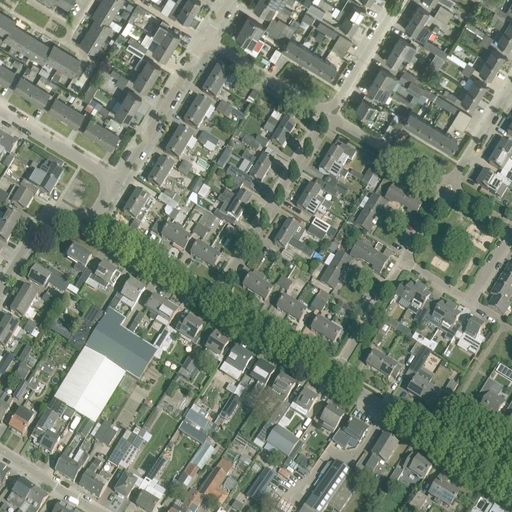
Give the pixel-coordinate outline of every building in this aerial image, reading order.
[(55,0),(55,1),(60,4),(61,4),(68,9),(73,0),(55,0)] [(102,0),(101,3),(116,12),(123,0),(102,0)] [(176,0),(176,1),(194,12),(201,2),(197,0),(186,0),(186,1),(185,0),(176,0)] [(263,0),(258,0),(253,8),(270,18),(276,8),(263,0)] [(279,0),(263,0),(276,8),(280,10),(282,7),(277,4),(279,0)] [(291,0),(289,3),(288,5),(296,10),(297,8),(305,13),(307,10),(308,8),(295,0),(291,0)] [(324,0),(320,0),(319,2),(331,10),(333,5),(324,0)] [(452,0),(426,0),(435,5),(438,0),(450,8),(455,1),(452,0)] [(500,29),(511,36),(511,20),(507,17),(509,14),(495,6),(488,1),(485,0),(481,0),(480,3),(495,12),(489,22),(500,29)] [(194,12),(176,1),(168,15),(175,20),(177,16),(188,23),(194,12)] [(96,18),(108,25),(111,27),(118,31),(121,26),(111,20),(116,12),(101,3),(93,16),(96,18)] [(347,14),(359,21),(366,10),(354,3),(347,14)] [(308,8),(307,10),(316,15),(321,19),(325,12),(311,4),(308,8)] [(419,6),(412,18),(423,25),(430,13),(419,6)] [(440,6),(437,12),(449,19),(453,14),(440,6)] [(124,10),(121,15),(123,17),(126,19),(129,14),(130,13),(124,10)] [(305,13),(302,19),(311,24),(316,15),(307,10),(305,13)] [(352,32),(359,21),(347,14),(341,10),(336,18),(343,22),(341,25),(352,32)] [(446,25),(449,19),(437,12),(434,17),(446,25)] [(3,40),(4,41),(13,25),(15,21),(2,13),(0,17),(0,33),(5,37),(4,38),(3,40)] [(258,37),(264,27),(248,17),(242,27),(258,37)] [(111,27),(108,25),(96,18),(88,31),(103,40),(111,27)] [(272,18),(269,24),(290,37),(300,23),(293,19),(289,25),(279,19),(277,22),(272,18)] [(423,25),(412,18),(405,29),(416,36),(420,31),(426,35),(430,29),(423,25)] [(316,28),(325,33),(329,28),(320,22),(316,28)] [(465,28),(482,38),(491,43),(494,39),(468,23),(465,28)] [(290,37),(269,24),(265,29),(287,43),(290,39),(290,37)] [(12,56),(17,48),(26,33),(13,25),(4,41),(12,46),(8,53),(12,56)] [(435,26),(433,31),(442,37),(444,33),(439,30),(439,29),(435,26)] [(258,37),(242,27),(235,38),(252,48),(258,37)] [(167,28),(160,40),(173,48),(180,36),(167,28)] [(338,33),(329,28),(325,33),(334,39),(338,33)] [(508,49),(511,43),(511,36),(500,29),(493,40),(508,49)] [(88,31),(80,44),(95,53),(103,40),(88,31)] [(39,40),(26,33),(17,48),(29,56),(39,40)] [(340,34),(336,42),(348,49),(352,42),(340,34)] [(416,47),(400,37),(393,49),(409,59),(414,61),(416,57),(412,54),(416,47)] [(127,42),(129,43),(142,51),(145,53),(147,48),(130,38),(127,42)] [(488,48),(491,43),(482,38),(480,43),(488,48)] [(283,50),(294,57),(301,46),(290,39),(287,43),(283,50)] [(42,64),(44,61),(52,48),(39,40),(29,56),(42,64)] [(165,60),(173,48),(160,40),(152,52),(165,60)] [(446,59),(447,57),(448,55),(438,49),(438,48),(427,41),(423,46),(437,54),(446,59)] [(331,49),(343,56),(348,49),(336,42),(331,49)] [(139,56),(142,51),(129,43),(126,48),(139,56)] [(294,57),(306,64),(313,53),(316,48),(308,44),(306,48),(301,46),(294,57)] [(54,45),(52,48),(44,61),(57,69),(67,53),(54,45)] [(270,59),(275,62),(282,52),(276,48),(270,59)] [(409,59),(393,49),(386,60),(402,70),(409,59)] [(486,61),(497,67),(504,56),(493,49),(486,61)] [(80,61),(67,53),(57,69),(58,69),(52,79),(58,83),(62,77),(60,76),(62,72),(70,77),(80,61)] [(325,60),(313,53),(306,64),(318,71),(325,60)] [(447,57),(465,68),(473,73),(475,68),(450,53),(448,55),(447,57)] [(446,59),(437,54),(437,55),(438,56),(429,70),(428,69),(428,70),(436,75),(446,59)] [(141,71),(154,79),(161,67),(148,59),(147,60),(141,56),(134,67),(141,71)] [(325,60),(318,71),(330,79),(336,67),(325,60)] [(490,79),(497,67),(486,61),(479,72),(490,79)] [(15,73),(1,64),(0,65),(0,82),(6,86),(15,73)] [(42,67),(38,73),(47,78),(51,72),(42,67)] [(35,72),(27,68),(24,73),(31,78),(35,72)] [(223,88),(230,76),(217,68),(210,80),(223,88)] [(397,78),(381,68),(374,79),(390,89),(397,78)] [(470,78),(473,73),(465,68),(461,73),(470,78)] [(111,74),(119,79),(127,84),(130,80),(113,70),(111,74)] [(402,75),(411,81),(413,83),(416,78),(417,77),(405,70),(402,75)] [(146,91),(154,79),(141,71),(133,83),(146,91)] [(42,76),(40,79),(57,90),(59,87),(42,76)] [(21,94),(28,98),(35,85),(21,77),(13,90),(20,95),(21,94)] [(416,78),(413,83),(420,87),(423,82),(416,78)] [(124,90),(127,84),(119,79),(115,85),(124,90)] [(391,90),(390,89),(374,79),(367,91),(384,101),(391,90)] [(468,90),(479,97),(486,86),(475,79),(468,90)] [(223,88),(210,80),(202,92),(219,102),(222,96),(219,94),(223,88)] [(414,96),(410,101),(415,104),(421,95),(425,90),(420,87),(413,83),(411,81),(405,90),(414,96)] [(84,97),(91,101),(98,88),(91,83),(84,97)] [(49,94),(35,85),(28,98),(34,102),(34,103),(41,108),(49,94)] [(425,89),(425,90),(421,95),(431,100),(435,94),(425,89)] [(121,102),(135,110),(142,98),(129,90),(121,102)] [(246,102),(252,106),(259,94),(253,90),(246,102)] [(446,90),(443,94),(455,101),(457,97),(446,90)] [(473,108),(479,97),(468,90),(461,101),(473,108)] [(413,109),(415,104),(410,101),(395,92),(392,97),(399,102),(400,101),(413,109)] [(69,94),(66,100),(72,104),(75,98),(69,94)] [(56,115),(63,119),(70,107),(61,101),(63,98),(58,95),(48,112),(55,116),(56,115)] [(445,109),(448,102),(440,97),(436,104),(445,109)] [(198,98),(191,110),(205,119),(212,107),(198,98)] [(375,106),(363,98),(355,110),(367,118),(368,118),(374,122),(381,110),(375,106)] [(218,106),(230,113),(242,121),(245,116),(221,101),(218,106)] [(127,122),(135,110),(121,102),(114,114),(127,122)] [(456,116),(456,117),(467,124),(472,117),(448,102),(445,109),(456,116)] [(88,103),(85,109),(90,112),(94,107),(88,103)] [(97,103),(94,107),(108,115),(110,111),(97,103)] [(288,111),(277,105),(273,111),(284,118),(288,111)] [(227,118),(230,113),(218,106),(215,111),(227,118)] [(84,115),(70,107),(63,119),(69,123),(68,124),(76,129),(84,115)] [(205,119),(191,110),(184,122),(198,130),(205,119)] [(406,120),(403,124),(415,131),(422,119),(410,112),(406,120)] [(108,123),(117,128),(120,123),(111,117),(108,123)] [(396,135),(403,124),(406,120),(400,117),(395,126),(391,132),(396,135)] [(451,124),(463,131),(467,124),(456,117),(451,124)] [(296,126),(285,120),(282,125),(270,118),(267,124),(289,137),(296,126)] [(91,136),(97,140),(105,128),(91,119),(82,133),(90,137),(91,136)] [(415,131),(427,138),(434,126),(422,119),(415,131)] [(264,130),(275,137),(271,142),(282,149),(289,137),(267,124),(264,130)] [(427,138),(439,145),(446,134),(434,126),(427,138)] [(119,136),(105,128),(97,140),(104,144),(103,146),(110,150),(119,136)] [(180,129),(173,141),(186,149),(194,137),(180,129)] [(200,136),(216,146),(224,151),(228,143),(223,140),(221,143),(203,131),(200,136)] [(260,145),(255,141),(239,132),(236,135),(242,139),(240,142),(256,152),(260,145)] [(457,141),(446,134),(439,145),(450,152),(457,141)] [(212,153),(216,146),(200,136),(197,141),(204,145),(202,147),(212,153)] [(255,141),(260,145),(265,148),(268,143),(258,136),(255,141)] [(0,146),(0,159),(5,152),(10,155),(17,145),(16,145),(17,143),(12,140),(11,141),(5,138),(0,146)] [(186,149),(173,141),(166,153),(179,161),(186,149)] [(511,147),(503,141),(496,153),(509,161),(511,162),(511,147)] [(332,148),(326,159),(341,169),(348,158),(351,160),(356,153),(342,145),(338,151),(332,148)] [(241,158),(256,167),(267,173),(273,162),(263,156),(259,162),(244,153),(241,158)] [(509,161),(496,153),(489,164),(502,172),(502,171),(509,161)] [(63,173),(62,173),(60,171),(64,164),(50,156),(46,163),(45,163),(42,168),(33,163),(30,169),(41,176),(56,185),(63,173)] [(249,179),(260,185),(267,173),(256,167),(241,158),(238,163),(253,172),(249,179)] [(162,159),(155,170),(167,178),(174,167),(162,159)] [(341,169),(326,159),(319,171),(335,181),(339,176),(344,179),(348,173),(341,169)] [(225,163),(220,160),(217,165),(222,168),(225,163)] [(184,162),(181,166),(196,175),(199,171),(184,162)] [(368,185),(378,168),(372,165),(362,182),(368,185)] [(193,180),(196,175),(181,166),(178,171),(193,180)] [(160,189),(167,178),(155,170),(148,182),(160,189)] [(476,182),(477,183),(477,184),(495,195),(502,184),(495,179),(484,172),(480,179),(478,178),(476,182)] [(511,183),(506,180),(497,174),(495,179),(502,184),(508,188),(509,188),(511,183)] [(20,186),(36,196),(39,190),(49,196),(56,185),(41,176),(34,187),(24,181),(20,186)] [(238,192),(243,184),(232,177),(227,185),(238,192)] [(321,191),(310,185),(308,183),(304,190),(306,191),(304,196),(314,202),(329,211),(333,205),(318,196),(321,191)] [(334,190),(338,192),(345,196),(349,190),(338,183),(334,190)] [(338,192),(334,190),(327,185),(323,192),(334,199),(338,192)] [(393,201),(401,206),(408,194),(393,185),(385,199),(392,203),(393,201)] [(7,201),(25,212),(33,199),(14,188),(10,196),(0,189),(0,202),(4,205),(7,201)] [(222,196),(234,204),(244,210),(251,199),(241,192),(238,198),(225,190),(222,196)] [(166,191),(163,196),(171,201),(174,196),(166,191)] [(227,215),(238,221),(244,210),(234,204),(222,196),(214,191),(211,196),(217,200),(219,202),(217,205),(225,210),(230,211),(227,215)] [(154,202),(137,192),(130,203),(148,213),(154,202)] [(408,194),(401,206),(409,210),(407,212),(414,216),(423,203),(408,194)] [(171,201),(163,196),(161,195),(158,201),(174,211),(177,205),(171,201)] [(314,202),(304,196),(297,207),(307,214),(314,202)] [(382,211),(386,204),(373,196),(364,210),(375,218),(380,210),(382,211)] [(187,200),(184,198),(182,197),(180,200),(177,205),(182,208),(187,200)] [(141,224),(148,213),(130,203),(124,214),(141,224)] [(177,205),(174,211),(168,219),(174,223),(183,209),(182,208),(177,205)] [(193,233),(198,236),(211,215),(197,206),(194,211),(203,216),(193,233)] [(371,225),(375,218),(364,210),(355,225),(369,233),(373,227),(371,225)] [(0,224),(13,232),(21,220),(7,212),(0,224)] [(212,216),(211,215),(198,236),(203,240),(216,218),(212,216)] [(315,218),(311,225),(326,234),(330,227),(315,218)] [(151,231),(152,231),(158,235),(165,224),(158,220),(151,231)] [(288,221),(281,232),(292,239),(299,228),(288,221)] [(0,239),(6,243),(13,232),(0,224),(0,223),(0,239)] [(478,237),(482,230),(470,223),(466,230),(478,237)] [(162,237),(173,244),(180,232),(169,225),(162,237)] [(326,234),(311,225),(306,232),(321,241),(326,234)] [(234,236),(237,231),(228,226),(225,231),(234,236)] [(180,232),(173,244),(184,251),(191,239),(180,232)] [(323,258),(292,239),(281,232),(274,244),(285,250),(288,245),(320,264),(323,258)] [(366,263),(373,251),(359,242),(350,256),(357,260),(359,258),(366,263)] [(191,256),(202,263),(209,251),(198,244),(191,256)] [(80,292),(83,288),(88,279),(92,273),(86,270),(86,271),(84,269),(84,268),(85,268),(92,257),(88,255),(89,253),(83,250),(82,252),(75,247),(68,258),(77,263),(73,269),(83,275),(75,288),(80,292)] [(387,260),(389,257),(392,252),(387,248),(382,257),(387,260)] [(267,249),(264,254),(272,260),(276,254),(267,249)] [(213,270),(220,258),(209,251),(202,263),(213,270)] [(382,257),(373,251),(366,263),(374,267),(372,269),(379,274),(388,260),(387,260),(382,257)] [(292,257),(284,252),(281,257),(289,263),(292,257)] [(347,268),(352,262),(338,253),(329,268),(341,275),(345,267),(347,268)] [(511,265),(509,264),(503,274),(511,279),(511,265)] [(96,276),(92,273),(88,279),(106,290),(108,285),(113,288),(117,280),(120,275),(116,273),(116,272),(104,265),(96,276)] [(63,281),(66,278),(50,268),(48,271),(47,271),(63,281)] [(341,275),(329,268),(321,282),(334,291),(338,284),(336,282),(341,275)] [(45,274),(36,269),(28,281),(46,291),(50,285),(64,294),(69,285),(63,281),(47,271),(45,274)] [(282,289),(287,280),(290,275),(285,271),(276,285),(282,289)] [(511,279),(503,274),(497,284),(511,293),(511,279)] [(261,283),(250,276),(243,288),(254,295),(261,283)] [(303,290),(304,288),(306,285),(297,279),(293,284),(303,290)] [(287,292),(289,288),(292,283),(287,280),(282,289),(287,292)] [(105,314),(96,329),(96,330),(85,348),(125,374),(138,381),(152,358),(153,359),(157,352),(152,348),(120,328),(125,319),(114,312),(123,298),(135,305),(145,289),(144,289),(145,288),(138,284),(138,285),(137,285),(131,282),(127,289),(123,286),(111,304),(105,314)] [(411,305),(422,288),(417,285),(416,287),(411,284),(408,282),(405,287),(402,285),(395,296),(411,305)] [(273,290),(270,288),(261,283),(254,295),(265,302),(273,290)] [(511,293),(497,284),(491,294),(506,304),(511,294),(511,293)] [(38,295),(26,288),(24,287),(17,299),(31,307),(38,295)] [(426,290),(423,288),(422,288),(411,305),(407,311),(416,316),(414,321),(420,325),(422,322),(431,307),(425,304),(430,296),(424,293),(426,290)] [(310,307),(316,310),(326,293),(320,290),(310,307)] [(331,297),(326,293),(316,310),(321,314),(331,297)] [(57,309),(60,304),(44,294),(41,299),(57,309)] [(506,304),(491,294),(490,295),(494,297),(487,307),(503,317),(510,306),(506,304)] [(156,321),(166,304),(154,297),(146,311),(150,313),(148,316),(148,318),(149,319),(152,321),(154,321),(156,321)] [(277,309),(288,316),(296,304),(284,297),(277,309)] [(31,307),(17,299),(10,311),(27,321),(34,309),(31,307)] [(77,309),(86,314),(91,306),(83,300),(77,309)] [(438,330),(441,324),(452,306),(448,304),(446,306),(441,303),(436,310),(431,307),(422,322),(428,326),(429,324),(438,330)] [(166,304),(156,321),(167,329),(179,309),(172,305),(171,307),(166,304)] [(296,304),(288,316),(299,323),(307,311),(296,304)] [(340,309),(351,316),(354,311),(343,304),(340,309)] [(105,314),(91,306),(86,314),(82,321),(96,329),(105,314)] [(451,343),(454,338),(462,326),(456,322),(461,315),(455,311),(457,309),(452,306),(441,324),(438,330),(447,335),(445,339),(451,343)] [(139,313),(128,330),(133,333),(144,316),(139,313)] [(6,318),(0,328),(0,330),(12,338),(19,326),(6,318)] [(399,324),(388,318),(385,323),(391,327),(395,330),(399,324)] [(186,325),(183,323),(176,333),(192,343),(202,327),(190,319),(186,325)] [(311,331),(322,338),(330,326),(318,319),(311,331)] [(484,326),(478,322),(473,319),(467,329),(462,326),(454,338),(470,348),(468,352),(475,356),(475,357),(485,340),(478,336),(484,326)] [(29,320),(26,325),(33,330),(36,325),(29,320)] [(384,337),(391,327),(385,323),(378,333),(384,337)] [(30,335),(33,330),(26,325),(23,330),(30,335)] [(333,345),(341,333),(330,326),(322,338),(333,345)] [(165,329),(152,348),(157,352),(168,334),(170,332),(165,329)] [(12,338),(0,330),(0,346),(5,350),(12,338)] [(168,334),(157,352),(153,359),(159,363),(175,338),(168,334)] [(225,348),(228,344),(215,335),(202,357),(207,360),(209,357),(220,364),(224,359),(229,351),(225,348)] [(416,343),(410,354),(416,357),(422,347),(416,343)] [(408,392),(419,399),(430,382),(432,379),(420,372),(431,353),(422,347),(408,371),(414,375),(412,378),(416,380),(412,385),(411,384),(409,387),(410,388),(408,392)] [(54,401),(67,409),(85,420),(94,425),(95,425),(125,374),(85,348),(54,401)] [(252,359),(237,349),(227,364),(242,374),(246,369),(249,371),(255,361),(252,359)] [(377,373),(385,360),(374,353),(366,366),(377,373)] [(0,378),(1,379),(13,359),(6,354),(2,359),(0,363),(0,378)] [(190,355),(178,374),(191,382),(196,375),(197,376),(200,372),(194,368),(199,360),(190,355)] [(401,370),(385,360),(377,373),(388,380),(391,375),(396,378),(401,370)] [(258,368),(257,368),(250,378),(257,383),(250,394),(257,399),(274,373),(260,364),(258,368)] [(30,371),(22,366),(16,377),(23,381),(30,371)] [(286,399),(295,386),(281,377),(274,389),(271,387),(271,386),(264,396),(275,403),(277,400),(283,404),(286,399)] [(32,378),(27,385),(26,387),(38,395),(44,385),(32,378)] [(226,390),(234,394),(241,383),(234,378),(226,390)] [(500,387),(488,380),(477,399),(478,399),(479,397),(485,401),(478,413),(493,422),(505,403),(497,398),(499,395),(496,394),(500,387)] [(18,401),(26,387),(27,385),(21,381),(12,397),(18,401)] [(451,381),(443,393),(450,397),(457,385),(451,381)] [(440,388),(430,382),(419,399),(432,408),(433,407),(435,408),(439,402),(437,401),(440,395),(437,393),(440,388)] [(308,414),(317,400),(305,392),(300,400),(296,398),(290,406),(289,407),(294,410),(297,406),(308,414)] [(232,395),(221,413),(229,418),(240,401),(232,395)] [(0,422),(1,423),(14,403),(8,399),(4,406),(0,403),(0,422)] [(60,420),(67,409),(54,401),(32,438),(35,440),(33,443),(34,445),(37,447),(39,447),(40,447),(46,437),(44,436),(46,434),(47,435),(48,433),(57,419),(60,420)] [(332,435),(344,416),(329,407),(320,422),(324,424),(321,428),(332,435)] [(20,409),(9,428),(22,436),(34,418),(20,409)] [(190,411),(185,419),(205,432),(211,424),(205,420),(208,415),(201,410),(197,415),(190,411)] [(269,420),(261,430),(269,436),(276,426),(276,427),(283,417),(284,415),(278,411),(271,421),(269,420)] [(85,440),(94,425),(85,420),(76,434),(85,440)] [(105,422),(94,439),(101,443),(110,430),(112,427),(105,422)] [(339,430),(332,441),(345,450),(351,440),(358,444),(367,431),(353,422),(351,425),(350,424),(349,426),(350,427),(345,434),(339,430)] [(298,442),(276,427),(276,426),(269,436),(270,436),(266,443),(267,444),(279,452),(287,458),(298,442)] [(117,434),(110,430),(101,443),(108,448),(117,434)] [(137,438),(118,469),(119,469),(120,467),(126,471),(138,452),(144,442),(141,441),(146,433),(142,431),(137,438)] [(60,440),(48,433),(47,435),(46,434),(44,436),(46,437),(40,447),(51,454),(60,440)] [(123,440),(109,463),(118,469),(137,438),(132,435),(127,443),(123,440)] [(365,467),(373,472),(379,461),(386,465),(392,454),(397,446),(393,443),(394,442),(393,442),(392,442),(384,437),(372,456),(365,467)] [(298,442),(287,458),(293,462),(304,446),(298,442)] [(203,443),(177,482),(183,486),(189,477),(192,480),(199,470),(201,472),(215,451),(203,443)] [(279,452),(267,444),(264,450),(275,458),(279,452)] [(54,471),(64,477),(72,463),(68,461),(74,452),(68,448),(62,458),(63,458),(54,471)] [(80,451),(72,463),(64,477),(73,483),(89,457),(80,451)] [(418,459),(412,455),(404,468),(410,472),(410,471),(424,480),(432,467),(418,459)] [(160,458),(146,480),(151,483),(165,461),(160,458)] [(79,486),(89,492),(97,478),(93,476),(101,463),(95,460),(92,465),(79,486)] [(323,511),(327,506),(350,473),(336,463),(327,464),(320,475),(325,478),(301,511),(323,511)] [(11,472),(0,464),(0,487),(1,485),(2,486),(11,472)] [(198,494),(204,499),(209,502),(213,497),(218,490),(226,477),(216,470),(215,469),(198,494)] [(397,469),(387,484),(393,488),(403,472),(397,469)] [(265,470),(246,497),(256,504),(275,477),(265,470)] [(98,479),(97,478),(89,492),(99,498),(108,485),(113,477),(108,473),(107,475),(102,472),(98,479)] [(340,511),(362,481),(350,473),(327,506),(335,511),(340,511)] [(449,478),(442,474),(429,495),(449,508),(458,494),(444,486),(449,478)] [(135,487),(139,490),(144,482),(134,476),(131,479),(125,476),(115,493),(117,494),(118,496),(122,498),(124,498),(127,500),(135,487)] [(19,511),(25,503),(36,488),(22,479),(6,502),(19,511)] [(37,511),(48,497),(36,488),(25,503),(30,506),(27,511),(26,511),(37,511)] [(147,488),(136,506),(146,511),(153,511),(159,504),(163,497),(147,488)] [(194,500),(186,511),(195,511),(204,499),(198,494),(194,500)] [(418,494),(407,510),(411,511),(419,511),(427,499),(418,494)] [(174,506),(170,511),(186,511),(194,500),(188,496),(183,505),(182,507),(180,510),(174,506)] [(61,503),(54,511),(74,511),(75,511),(61,503)]
